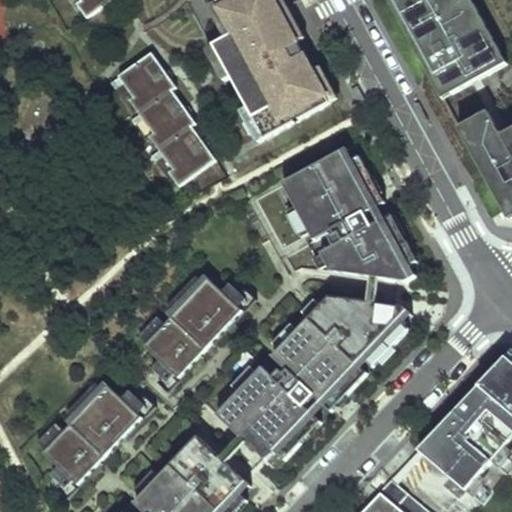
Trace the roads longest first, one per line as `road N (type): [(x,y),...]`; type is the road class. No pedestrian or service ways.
road 1 (residential): [(501,295),(333,0)]
road 2 (residential): [(501,295),(302,511)]
